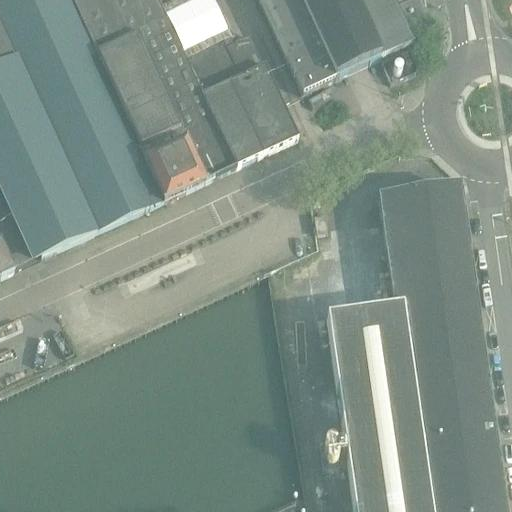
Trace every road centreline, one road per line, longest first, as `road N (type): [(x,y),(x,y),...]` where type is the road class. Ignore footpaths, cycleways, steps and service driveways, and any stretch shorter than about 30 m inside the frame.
road 1 (unclassified): [(0,316),(438,121)]
road 2 (unclassified): [(511,366),(485,168)]
